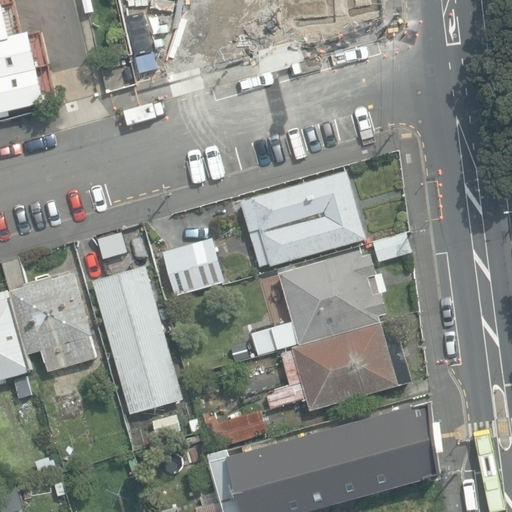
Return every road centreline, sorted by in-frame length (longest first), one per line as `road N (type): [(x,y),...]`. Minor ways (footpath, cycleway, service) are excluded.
road 1 (residential): [(0,190),(452,66)]
road 2 (tertiary): [(452,66),(511,462)]
